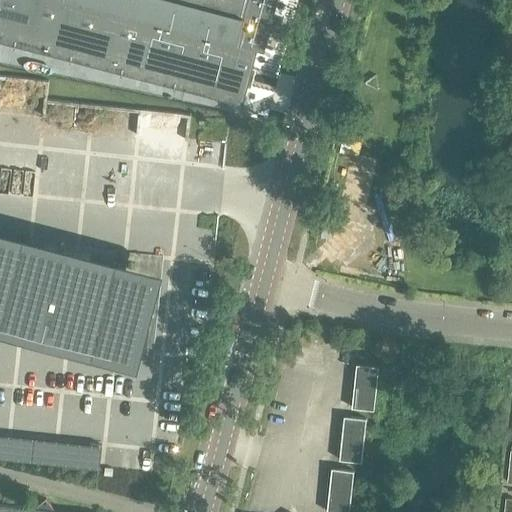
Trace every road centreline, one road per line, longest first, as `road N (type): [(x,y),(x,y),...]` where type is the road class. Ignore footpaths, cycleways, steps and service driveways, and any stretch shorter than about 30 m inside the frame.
road 1 (tertiary): [(265,283),(339,0)]
road 2 (unclassified): [(511,328),(394,315),(265,283)]
road 3 (tertiary): [(205,511),(265,283)]
road 4 (unknown): [(140,511),(0,474)]
